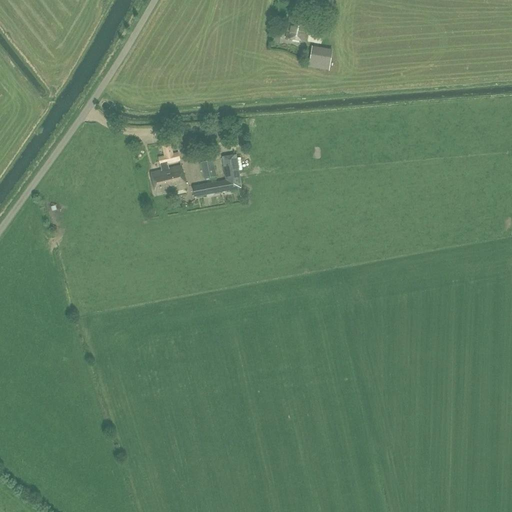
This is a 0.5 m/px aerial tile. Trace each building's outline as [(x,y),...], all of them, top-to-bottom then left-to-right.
[(290,16),(285,37),(305,41),(310,20),(290,16)] [(279,45),(281,28),(275,27),(272,44),(279,45)] [(332,49),(311,45),(308,67),(329,70),(332,49)] [(156,195),(187,188),(181,166),(166,170),(165,167),(168,166),(167,163),(180,160),(178,153),(159,158),(162,171),(151,173),(156,195)] [(224,167),(225,181),(192,187),(194,197),(241,188),(238,165),(236,154),(222,156),(224,167)] [(216,177),(212,161),(201,163),(204,179),(216,177)]
